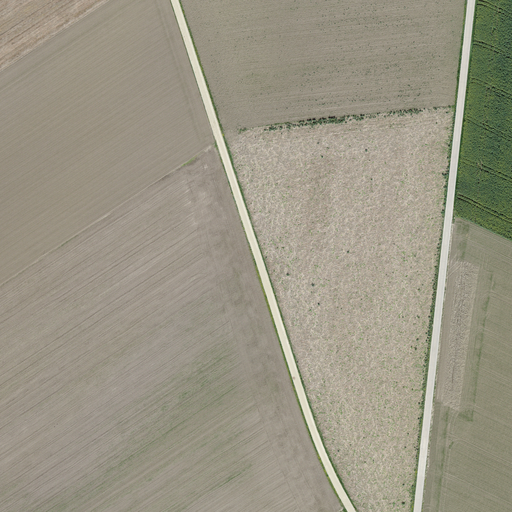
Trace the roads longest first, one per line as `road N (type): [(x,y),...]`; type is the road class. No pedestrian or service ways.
road 1 (track): [(352,511),(304,395),(176,0)]
road 2 (unclassified): [(418,511),(472,0)]
